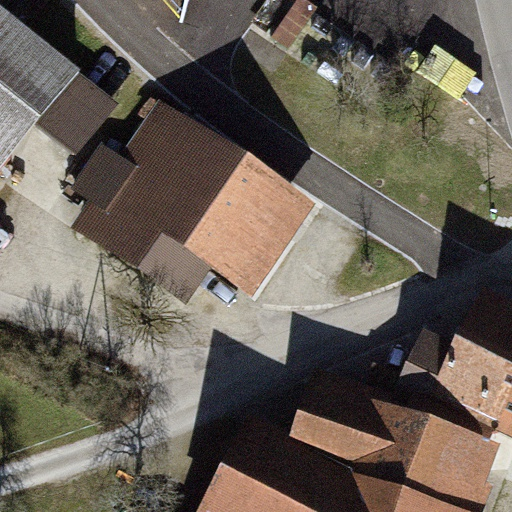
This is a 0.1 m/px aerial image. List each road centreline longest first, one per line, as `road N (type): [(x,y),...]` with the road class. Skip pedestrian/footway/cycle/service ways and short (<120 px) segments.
road 1 (track): [(511,263),(169,430),(0,483)]
road 2 (track): [(506,272),(387,216),(144,55),(95,0)]
road 3 (track): [(255,382),(0,300)]
